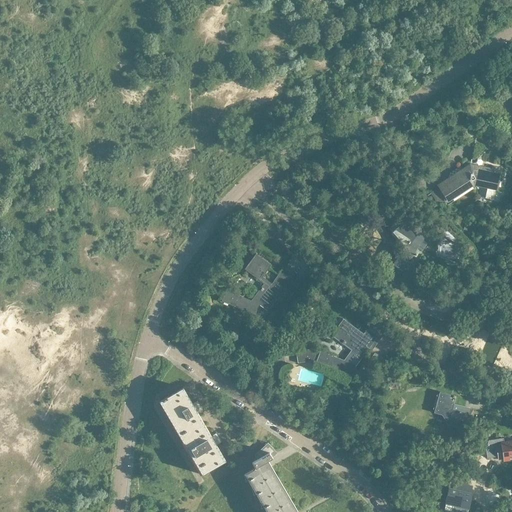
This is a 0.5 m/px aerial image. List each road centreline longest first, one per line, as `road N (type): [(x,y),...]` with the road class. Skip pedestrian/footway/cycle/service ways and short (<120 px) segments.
road 1 (unknown): [(511,48),(383,136),(307,158),(234,210),(190,268),(194,284),(176,293),(169,311),(161,370),(148,391),(136,511)]
road 2 (residential): [(147,334),(202,234),(268,163),(387,117),(511,31)]
road 3 (residential): [(376,511),(349,475),(147,334)]
road 4 (residential): [(117,511),(147,334)]
road 5 (unknown): [(249,405),(225,424),(207,421),(171,350)]
